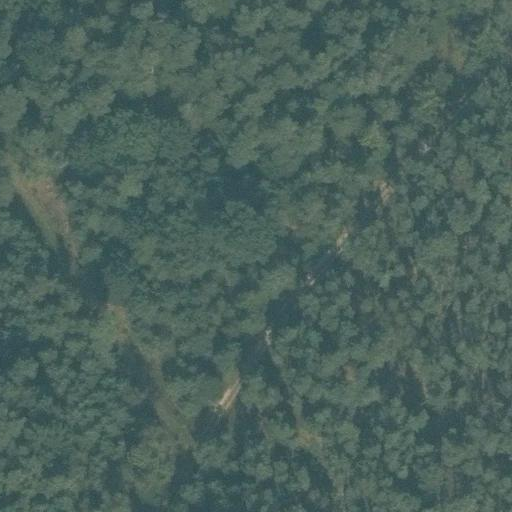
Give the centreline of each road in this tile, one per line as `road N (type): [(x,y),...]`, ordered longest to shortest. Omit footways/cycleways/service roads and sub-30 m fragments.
road 1 (track): [(511,55),(287,306),(232,382),(163,511)]
road 2 (track): [(200,438),(121,315),(0,156)]
